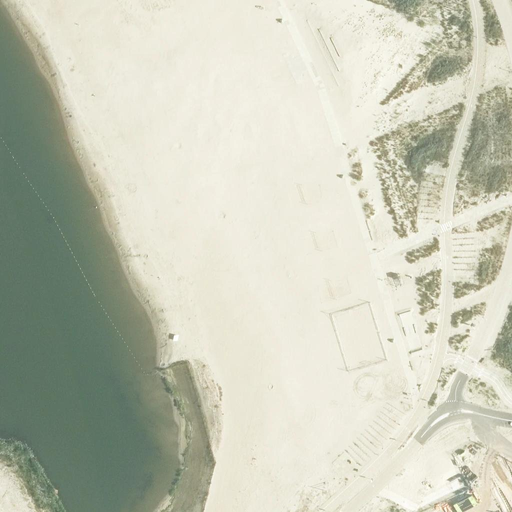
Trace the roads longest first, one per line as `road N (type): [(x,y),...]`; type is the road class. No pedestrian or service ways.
road 1 (unclassified): [(454,411),(456,387),(511,251)]
road 2 (unclassified): [(347,511),(454,411)]
